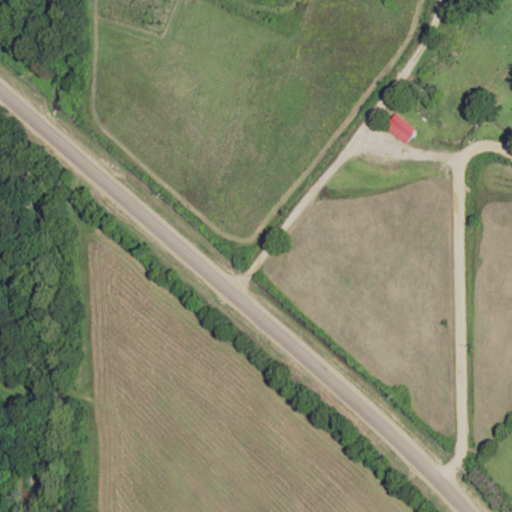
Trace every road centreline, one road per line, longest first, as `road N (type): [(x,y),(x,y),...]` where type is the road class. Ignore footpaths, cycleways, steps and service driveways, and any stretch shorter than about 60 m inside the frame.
road 1 (secondary): [(467,511),(398,440),(0,91)]
road 2 (residential): [(441,483),(455,428),(462,164),(489,148),(511,155)]
